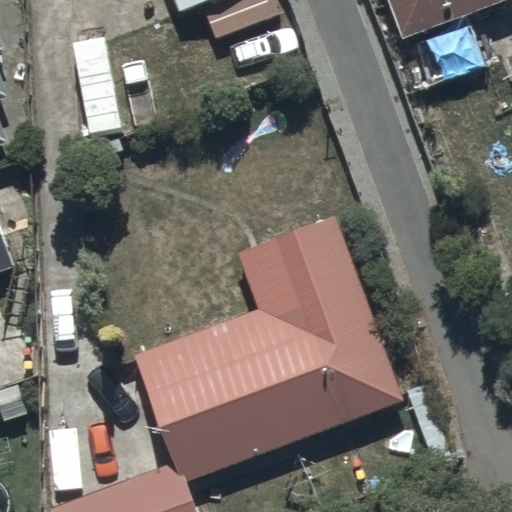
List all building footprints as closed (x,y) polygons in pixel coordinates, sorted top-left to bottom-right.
[(175,0),(181,13),(213,0),(175,0)] [(511,0),(388,0),(405,42),(511,0)] [(0,155),(9,152),(0,124),(0,105),(8,103),(0,77),(0,62),(5,61),(0,43),(0,155)] [(138,360),(176,469),(51,511),(194,511),(185,485),(407,409),(341,218),(233,255),(255,320),(138,360)] [(0,235),(0,276),(13,272),(0,235)] [(511,296),(499,301),(511,333),(511,296)]
